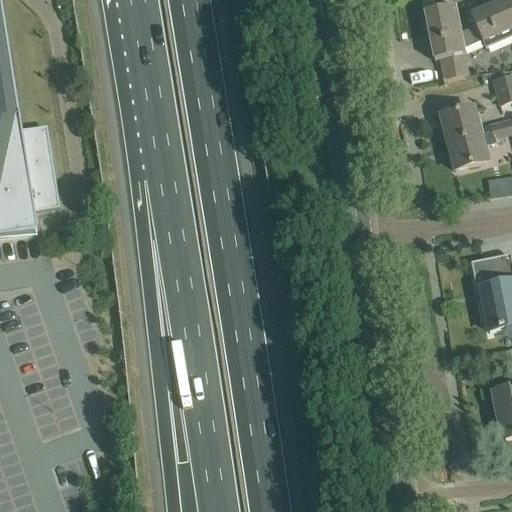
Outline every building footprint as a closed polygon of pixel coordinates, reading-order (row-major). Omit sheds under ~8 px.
[(22,136),(0,0),(0,240),(38,234),(35,215),(60,211),(47,132),(22,136)] [(511,0),(499,6),(511,35),(511,0)] [(469,32),(475,47),(483,44),(483,46),(486,51),(511,39),(511,35),(499,6),(471,19),(476,29),(469,32)] [(475,47),(469,32),(461,35),(456,10),(426,16),(435,63),(440,62),(444,83),(468,78),(464,58),(465,57),(464,52),(475,47)] [(408,35),(418,35),(417,13),(407,14),(408,35)] [(511,106),(511,78),(492,83),(499,109),(511,106)] [(481,139),(481,138),(474,113),(441,121),(448,148),(481,139)] [(511,122),(510,123),(510,122),(502,124),(503,127),(506,139),(506,140),(511,138),(511,122)] [(506,139),(503,127),(502,124),(489,128),(491,137),(492,136),(494,143),(506,139)] [(495,148),(494,143),(492,136),(491,137),(481,139),(448,148),(455,175),(488,167),(484,150),(495,148)] [(313,224),(301,226),(302,232),(314,231),(313,224)] [(511,270),(510,259),(471,267),(483,327),(487,326),(489,336),(511,331),(511,270)] [(511,392),(495,396),(504,444),(511,442),(511,392)]
